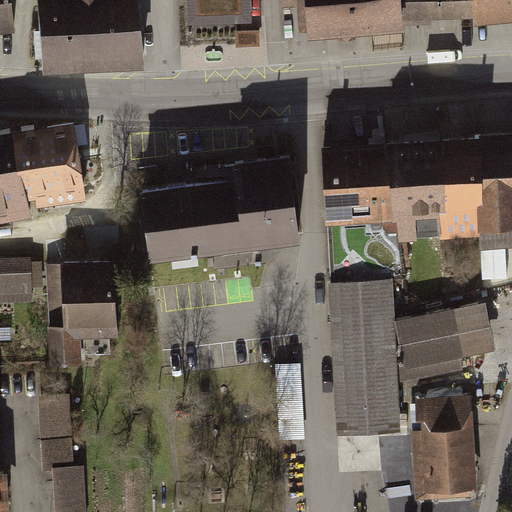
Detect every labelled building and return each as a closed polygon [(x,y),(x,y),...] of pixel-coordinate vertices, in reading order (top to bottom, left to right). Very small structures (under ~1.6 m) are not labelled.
[(0,0),(0,31),(14,29),(10,0),(0,0)] [(35,0),(40,68),(89,67),(139,66),(134,0),(35,0)] [(232,0),(195,0),(195,29),(232,29),(232,0)] [(281,0),(282,7),(297,6),(298,35),(401,29),(403,17),(402,0),(281,0)] [(511,0),(402,0),(403,17),(511,15),(511,0)] [(71,115),(0,128),(0,214),(86,198),(71,115)] [(347,143),(321,145),(328,224),(387,219),(389,237),(476,230),(478,251),(511,248),(511,129),(439,135),(392,139),(347,143)] [(236,169),(143,179),(150,251),(304,234),(296,152),(235,158),(236,169)] [(34,256),(0,258),(0,307),(37,305),(34,256)] [(114,259),(48,261),(53,366),(84,365),(83,339),(117,338),(114,259)] [(394,276),(330,279),(336,425),(401,422),(398,366),(396,317),(394,276)] [(486,298),(396,317),(398,366),(494,345),(486,298)] [(303,361),(280,362),(284,436),(307,435),(303,361)] [(74,393),(38,395),(43,474),(54,473),(57,511),(91,511),(89,466),(79,466),(74,393)] [(468,394),(415,397),(419,498),(473,496),(468,394)] [(0,511),(9,511),(6,469),(0,469),(0,511)]
